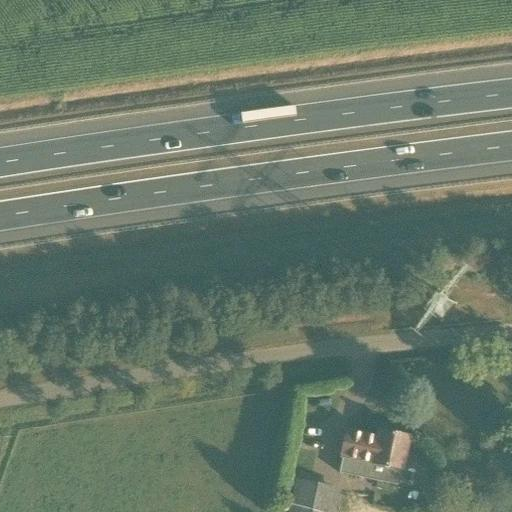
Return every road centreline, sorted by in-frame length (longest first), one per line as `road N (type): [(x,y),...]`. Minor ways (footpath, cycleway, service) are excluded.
road 1 (motorway): [(511,94),(0,164)]
road 2 (motorway): [(0,217),(511,148)]
road 3 (unclassified): [(0,399),(511,331)]
